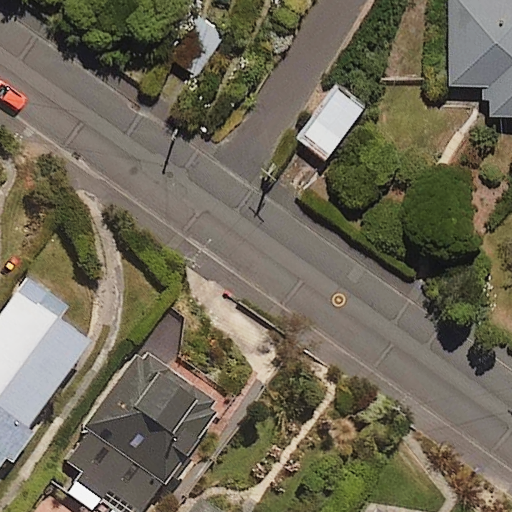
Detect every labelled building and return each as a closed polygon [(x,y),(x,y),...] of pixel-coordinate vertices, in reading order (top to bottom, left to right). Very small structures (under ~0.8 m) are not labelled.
[(193,0),(178,0),(180,31),(175,57),(198,70),(224,24),(198,8),(194,1),(193,0)] [(511,0),(447,0),(450,79),(486,78),(487,106),(511,105),(511,0)] [(361,93),(331,74),(295,130),(325,149),(361,93)] [(53,295),(17,271),(0,295),(0,452),(5,456),(25,426),(17,421),(78,330),(45,308),(53,295)] [(211,397),(129,350),(65,464),(140,506),(161,469),(168,473),(211,397)] [(223,511),(194,491),(179,511),(223,511)]
